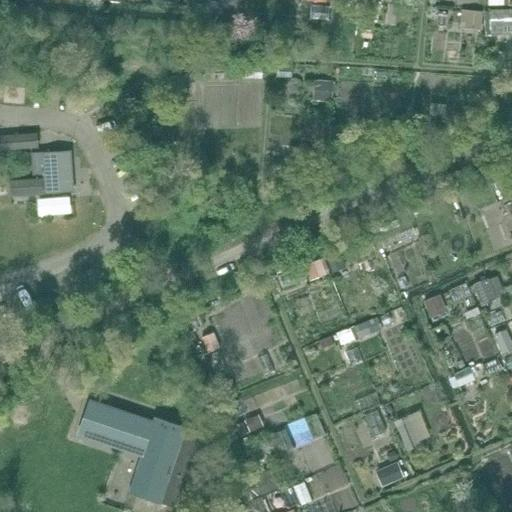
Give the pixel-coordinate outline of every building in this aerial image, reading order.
[(333,0),(313,0),(314,11),(333,11),(333,0)] [(483,22),(484,1),(458,0),(456,0),(456,21),(483,22)] [(511,0),(492,1),(493,26),(511,25),(511,0)] [(11,150),(37,148),(36,134),(10,136),(11,150)] [(71,193),(68,158),(68,151),(30,154),(31,175),(44,174),(45,194),(71,193)] [(492,317),(510,310),(492,266),(426,293),(434,312),(449,306),(454,318),(463,314),(460,307),(484,297),(492,317)] [(276,364),(298,356),(283,314),(261,322),(276,364)] [(344,332),(359,326),(356,317),(340,322),(344,332)] [(511,319),(495,327),(503,348),(485,355),(490,367),(511,358),(511,319)] [(221,325),(207,326),(209,342),(222,341),(221,325)] [(465,381),(483,370),(475,356),(457,367),(465,381)] [(92,399),(80,433),(141,454),(153,420),(92,399)] [(415,412),(401,418),(411,444),(426,438),(415,412)] [(201,433),(185,428),(154,417),(153,420),(141,454),(128,494),(159,504),(175,509),(201,433)] [(277,424),(285,444),(297,439),(289,419),(277,424)]
